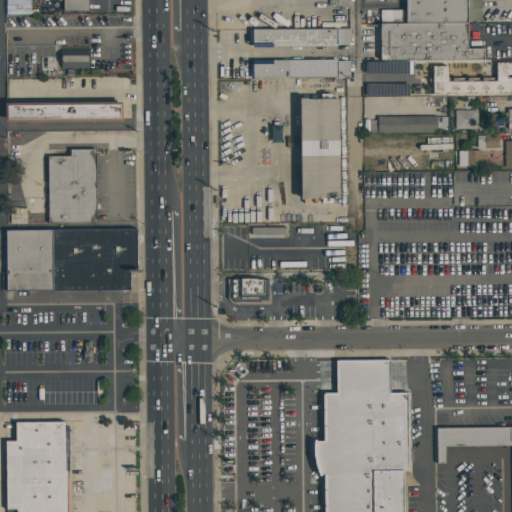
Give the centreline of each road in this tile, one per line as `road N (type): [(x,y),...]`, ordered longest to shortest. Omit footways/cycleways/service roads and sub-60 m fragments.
road 1 (residential): [(164,340),(511,339)]
road 2 (primary): [(194,340),(193,32)]
road 3 (primary): [(158,0),(162,211)]
road 4 (primary): [(164,340),(166,511)]
road 5 (primary): [(162,211),(164,340)]
